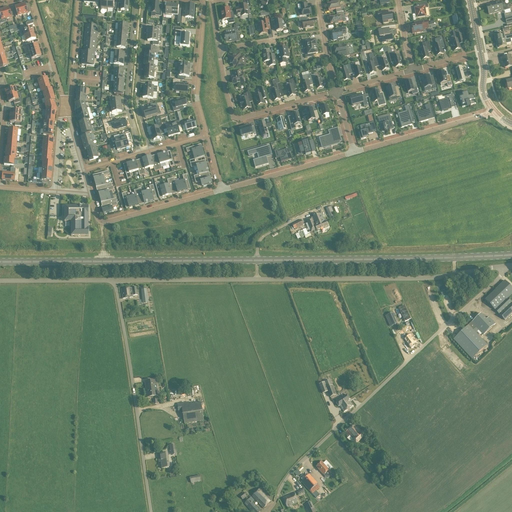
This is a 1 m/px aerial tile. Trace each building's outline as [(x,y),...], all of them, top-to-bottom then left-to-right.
[(128,11),(129,0),(126,0),(121,0),(121,4),(118,4),(118,12),(121,13),(121,10),(128,11)] [(153,2),(152,13),(153,13),(156,13),(155,16),(161,16),(162,10),(159,10),(160,2),(153,2)] [(336,13),(344,11),(343,6),(340,7),(339,2),(335,3),(334,2),(331,3),(331,4),(327,4),(328,11),(336,10),(336,13)] [(302,16),(311,14),(310,7),(307,7),(307,3),(301,4),(301,8),(302,16)] [(425,9),(428,8),(427,3),(420,4),(420,7),(414,8),(416,18),(426,16),(425,9)] [(29,13),(28,8),(26,9),(24,4),(19,6),(22,15),(29,13)] [(181,24),(185,24),(186,19),(194,19),(195,6),(186,5),(185,14),(182,14),(181,24)] [(249,19),(252,18),(251,10),(248,10),(247,5),(240,6),(240,8),(236,9),(237,15),(241,15),(242,16),(248,15),(249,19)] [(505,5),(504,5),(487,9),(489,15),(507,10),(505,5)] [(22,15),(19,6),(15,7),(16,12),(14,13),(15,17),(22,15)] [(13,17),(12,12),(10,13),(8,8),(3,10),(6,19),(13,17)] [(229,24),(235,23),(233,12),(230,13),(229,8),(221,9),(223,20),(227,19),(228,20),(229,24)] [(388,21),(393,20),(392,14),(385,15),(385,11),(377,12),(378,18),(382,18),(383,23),(388,23),(388,21)] [(346,21),(345,18),(344,13),(336,14),(337,17),(330,18),(331,24),(335,24),(335,25),(338,24),(338,23),(345,22),(346,21)] [(303,29),(313,27),(312,20),(306,21),(305,18),(299,19),(300,22),(302,22),(303,29)] [(276,32),(283,30),(281,21),(276,22),(275,19),(271,19),(273,28),(276,27),(276,32)] [(267,30),(270,29),(268,20),(262,21),(262,24),(258,24),(258,25),(256,26),(257,30),(259,30),(260,34),(267,33),(267,30)] [(428,27),(428,26),(427,21),(419,22),(419,25),(411,26),(413,34),(423,32),(422,29),(423,28),(424,28),(428,27)] [(32,27),(26,29),(26,26),(20,28),(21,31),(22,30),(24,36),(33,33),(32,27)] [(159,30),(160,27),(157,26),(156,29),(149,29),(148,35),(158,36),(159,36),(159,30)] [(181,37),(180,46),(189,47),(190,34),(181,34),(182,29),(175,28),(175,37),(175,36),(181,37)] [(342,35),(346,34),(345,28),(338,29),(339,32),(332,33),(333,36),(332,36),(332,39),(333,39),(333,41),(338,40),(337,39),(343,38),(342,35)] [(239,40),(238,32),(237,29),(230,30),(231,33),(225,34),(225,37),(225,38),(225,40),(226,41),(226,42),(236,40),(239,40)] [(454,51),(461,49),(460,44),(459,42),(463,41),(461,34),(460,29),(452,31),(452,32),(453,31),(454,36),(453,36),(452,37),(451,38),(451,39),(451,40),(451,41),(452,43),(451,43),(451,44),(451,45),(451,46),(452,46),(453,46),(454,51)] [(392,35),(394,35),(393,31),(389,32),(389,30),(379,32),(380,37),(381,37),(382,43),(388,42),(388,41),(393,40),(392,35)] [(35,39),(33,33),(24,36),(26,42),(25,42),(26,45),(29,44),(28,42),(35,39)] [(504,34),(501,35),(500,33),(494,34),(496,43),(510,39),(510,36),(504,37),(504,34)] [(158,36),(148,35),(148,41),(151,41),(151,45),(158,45),(158,42),(157,42),(158,36)] [(442,37),(435,39),(436,43),(437,43),(438,45),(434,46),(436,56),(443,54),(441,47),(444,46),(442,37)] [(307,48),(317,47),(316,40),(309,41),(308,39),(302,39),(304,49),(307,48)] [(510,39),(496,43),(497,49),(506,47),(506,44),(511,43),(510,39)] [(420,50),(420,52),(419,52),(419,53),(419,54),(420,55),(421,55),(422,60),(429,58),(427,51),(430,50),(428,42),(422,43),(423,49),(420,50)] [(30,53),(39,51),(37,45),(28,47),(29,53),(30,53)] [(343,58),(350,56),(349,53),(347,53),(346,45),(334,47),(336,55),(342,54),(343,58)] [(317,47),(307,48),(308,55),(305,55),(305,58),(311,57),(311,54),(318,53),(317,47)] [(286,58),(289,58),(287,48),(280,49),(281,56),(278,57),(279,64),(285,63),(285,61),(286,61),(286,58)] [(124,53),(117,53),(117,50),(110,49),(110,52),(115,52),(114,59),(123,59),(124,59),(124,53)] [(39,51),(30,53),(29,53),(31,59),(40,57),(39,51)] [(270,66),(276,65),(275,59),(271,59),(270,51),(262,52),(264,62),(268,61),(269,62),(270,66)] [(511,56),(511,51),(508,53),(508,56),(501,58),(502,62),(503,62),(505,68),(511,66),(511,62),(511,57),(511,56)] [(402,65),(399,56),(396,57),(394,52),(388,54),(390,61),(393,60),(395,67),(402,65)] [(233,68),(237,67),(245,66),(244,57),(240,57),(239,54),(231,56),(229,59),(230,64),(233,63),(233,68)] [(375,58),(377,65),(380,64),(382,71),(389,69),(386,59),(382,60),(381,56),(375,58)] [(377,65),(375,58),(369,59),(371,64),(367,65),(369,74),(376,72),(374,65),(377,65)] [(123,59),(114,59),(114,65),(113,65),(112,68),(115,68),(116,65),(123,66),(124,59),(123,59)] [(189,71),(190,65),(182,64),(182,61),(179,61),(179,64),(180,64),(179,70),(189,71)] [(347,61),(348,65),(343,67),(344,71),(340,72),(343,82),(350,80),(348,73),(351,72),(349,65),(348,61),(347,61)] [(355,63),(349,65),(351,72),(354,71),(356,78),(363,76),(360,67),(356,68),(355,63)] [(457,75),(458,79),(459,83),(465,81),(464,78),(468,77),(466,70),(463,71),(462,67),(453,70),(453,71),(451,71),(453,76),(457,75)] [(189,71),(179,70),(179,76),(178,76),(178,79),(181,79),(181,76),(189,77),(189,71)] [(233,84),(243,82),(242,75),(241,76),(240,70),(234,71),(235,77),(232,77),(233,84)] [(444,72),(437,74),(441,86),(447,84),(448,87),(452,86),(450,77),(445,78),(444,72)] [(310,75),(309,75),(312,83),(315,82),(317,89),(324,87),(323,85),(325,84),(324,79),(321,79),(321,78),(317,79),(316,74),(310,76),(310,75)] [(312,83),(309,75),(302,77),(304,81),(305,81),(305,82),(301,83),(304,93),(311,91),(309,84),(312,83)] [(431,83),(429,76),(422,78),(424,89),(432,87),(432,90),(436,89),(434,82),(431,83)] [(39,86),(48,84),(46,78),(37,80),(39,86)] [(294,88),(297,87),(295,79),(289,81),(290,86),(286,87),(289,97),(296,95),(294,88)] [(188,89),(189,85),(188,85),(188,84),(180,84),(181,80),(173,80),(173,85),(176,86),(176,91),(187,92),(188,89)] [(279,92),(282,91),(278,80),(272,81),(275,90),(271,91),(274,101),(281,99),(279,92)] [(405,83),(408,93),(412,92),(413,95),(418,93),(416,87),(413,88),(411,81),(405,83)] [(50,89),(48,84),(39,86),(41,92),(42,92),(50,90),(50,89)] [(144,86),(143,92),(153,93),(153,87),(154,87),(155,84),(152,84),(151,86),(144,86)] [(76,95),(85,96),(86,89),(83,89),(83,86),(78,86),(78,89),(77,89),(76,95)] [(397,100),(401,99),(398,87),(394,88),(394,86),(386,88),(389,98),(396,97),(397,100)] [(16,94),(16,93),(14,88),(5,90),(7,96),(16,94)] [(262,97),(265,96),(263,88),(260,89),(260,90),(257,91),(259,95),(255,96),(257,106),(264,104),(262,97)] [(50,89),(50,90),(42,92),(44,98),(53,95),(51,89),(50,89)] [(379,90),(371,93),(374,102),(377,101),(379,106),(385,105),(386,105),(383,96),(380,97),(379,90)] [(153,93),(143,92),(143,98),(150,99),(150,102),(153,102),(153,99),(152,99),(153,93)] [(245,99),(241,100),(242,102),(240,102),(241,107),(243,107),(244,109),(251,108),(249,100),(252,100),(249,92),(246,93),(247,93),(244,94),(245,99)] [(16,94),(7,96),(8,102),(16,100),(16,103),(20,102),(17,93),(16,93),(16,94)] [(442,95),(435,97),(436,103),(439,102),(442,112),(448,110),(448,108),(455,106),(453,99),(454,98),(453,94),(443,97),(442,95)] [(473,96),(469,97),(468,97),(467,94),(462,95),(463,97),(460,98),(462,108),(467,106),(467,108),(471,107),(470,105),(476,104),(473,96)] [(53,95),(44,98),(45,103),(53,101),(54,100),(53,95)] [(76,95),(75,104),(85,103),(85,96),(76,95)] [(364,107),(368,106),(366,98),(362,99),(361,95),(350,98),(353,106),(363,103),(364,107)] [(111,107),(121,106),(120,99),(113,100),(112,98),(109,98),(109,101),(111,101),(111,107)] [(175,104),(172,105),(174,112),(180,110),(179,107),(187,105),(186,103),(187,103),(186,100),(185,100),(185,99),(180,100),(180,99),(174,100),(175,104)] [(53,101),(45,103),(44,103),(46,110),(55,109),(53,101)] [(85,103),(75,104),(78,111),(86,109),(85,103)] [(145,118),(158,115),(156,108),(158,107),(157,104),(150,104),(151,108),(143,111),(145,118)] [(327,104),(321,106),(323,115),(329,113),(327,104)] [(428,120),(427,119),(434,117),(430,104),(425,106),(426,110),(420,112),(420,114),(417,115),(419,122),(420,121),(421,122),(428,120)] [(121,106),(111,107),(112,113),(111,113),(111,116),(114,115),(114,113),(122,112),(121,106)] [(407,125),(408,126),(412,125),(411,123),(414,122),(410,110),(410,107),(409,106),(404,107),(406,112),(404,112),(404,113),(399,114),(401,121),(400,121),(402,127),(407,125)] [(20,117),(20,111),(21,111),(22,108),(18,108),(18,111),(10,110),(10,116),(20,117)] [(55,109),(46,110),(46,117),(55,117),(55,109)] [(88,115),(86,109),(78,111),(79,117),(88,115)] [(312,109),(305,111),(308,121),(319,118),(317,111),(313,112),(312,109)] [(292,118),(288,119),(291,130),(296,129),(295,125),(301,123),(298,113),(291,115),(292,118)] [(88,115),(79,117),(81,122),(81,123),(88,120),(88,121),(90,120),(88,115)] [(282,117),(276,119),(279,129),(285,127),(282,117)] [(385,133),(390,131),(389,130),(393,128),(392,122),(390,122),(389,117),(379,120),(380,125),(381,125),(383,131),(384,131),(385,133)] [(125,119),(115,122),(117,129),(127,126),(125,119)] [(81,123),(81,122),(80,123),(81,129),(90,126),(88,121),(88,120),(81,123)] [(171,123),(174,135),(180,134),(178,127),(181,126),(179,121),(171,123)] [(190,121),(181,123),(182,126),(185,126),(187,133),(192,131),(192,129),(196,128),(195,121),(190,122),(190,121)] [(259,123),(263,136),(268,134),(268,135),(265,122),(264,122),(259,124),(259,123)] [(174,135),(171,123),(162,126),(163,131),(167,130),(169,137),(174,135)] [(359,133),(361,140),(366,138),(368,137),(368,135),(373,133),(371,128),(375,127),(374,123),(370,124),(371,126),(366,127),(365,125),(360,126),(362,132),(359,133)] [(159,128),(151,130),(153,140),(162,138),(161,135),(164,134),(163,131),(162,126),(162,125),(158,126),(159,128)] [(92,132),(90,126),(81,129),(83,135),(92,132)] [(252,135),(256,134),(254,126),(251,127),(250,126),(240,129),(242,137),(252,134),(252,135)] [(341,141),(340,136),(337,137),(334,129),(327,131),(329,135),(320,137),(324,148),(331,146),(330,145),(341,141)] [(83,144),(92,141),(90,135),(82,138),(83,144)] [(126,138),(121,139),(120,139),(123,149),(129,147),(127,139),(130,139),(129,136),(126,136),(126,138)] [(120,139),(121,139),(120,138),(114,140),(114,138),(111,139),(112,144),(115,143),(117,150),(123,149),(120,139)] [(94,147),(92,141),(83,144),(85,150),(86,149),(94,147)] [(302,143),(298,145),(300,154),(305,153),(305,155),(312,154),(308,141),(302,142),(302,143)] [(203,153),(201,145),(186,149),(187,153),(192,151),(193,155),(203,153)] [(272,155),(269,145),(247,152),(249,156),(257,154),(259,161),(254,162),(256,168),(268,164),(266,159),(265,157),(272,155)] [(94,147),(86,149),(88,155),(96,152),(95,146),(94,147)] [(289,154),(290,153),(288,149),(284,150),(284,151),(278,152),(278,150),(274,151),(276,158),(279,157),(281,162),(285,161),(285,160),(290,159),(289,154)] [(174,166),(170,151),(162,154),(165,163),(169,162),(170,167),(174,166)] [(96,152),(88,155),(89,161),(98,158),(96,152)] [(205,160),(203,153),(193,155),(195,159),(189,161),(190,164),(205,160)] [(165,163),(162,154),(154,156),(159,171),(162,170),(161,165),(165,163)] [(159,171),(154,156),(147,158),(149,168),(154,167),(155,172),(159,171)] [(149,168),(147,158),(139,160),(143,175),(147,174),(145,169),(149,168)] [(143,175),(139,160),(131,162),(134,172),(138,171),(140,176),(143,175)] [(208,168),(205,160),(190,164),(191,168),(197,167),(198,171),(208,168)] [(134,172),(131,162),(123,164),(128,179),(130,179),(131,178),(130,173),(134,172)] [(210,176),(208,168),(198,171),(199,175),(194,176),(195,180),(210,176)] [(14,181),(15,169),(10,169),(10,174),(2,173),(2,180),(14,181)] [(105,181),(104,177),(109,175),(108,172),(108,171),(93,175),(95,183),(105,181)] [(43,181),(50,181),(51,175),(40,174),(39,180),(36,180),(36,183),(43,184),(43,181)] [(190,190),(186,175),(182,176),(184,181),(180,182),(183,192),(190,190)] [(212,184),(210,176),(195,180),(196,183),(201,182),(202,186),(203,186),(203,187),(207,186),(207,185),(212,184)] [(183,192),(180,182),(176,183),(174,178),(171,179),(175,194),(183,192)] [(175,194),(171,179),(167,180),(169,185),(164,186),(167,196),(175,194)] [(97,191),(113,187),(112,187),(111,183),(106,185),(105,181),(95,183),(97,191)] [(167,196),(164,186),(160,187),(159,182),(155,183),(159,198),(167,196)] [(157,200),(153,185),(149,186),(151,191),(147,192),(149,202),(157,200)] [(110,196),(109,192),(114,190),(113,187),(97,191),(98,191),(100,199),(110,196)] [(149,202),(147,192),(142,194),(141,189),(137,190),(142,205),(149,202)] [(142,205),(137,190),(134,191),(135,196),(131,197),(134,207),(142,205)] [(134,207),(131,197),(127,198),(126,193),(122,194),(126,209),(134,207)] [(101,207),(117,202),(116,199),(111,200),(110,196),(100,199),(102,206),(101,206),(101,207)] [(112,207),(117,206),(116,203),(117,202),(101,207),(104,214),(113,212),(112,207)] [(82,207),(82,206),(76,206),(76,207),(64,207),(64,222),(70,222),(71,236),(88,236),(88,228),(88,214),(88,207),(82,207)] [(326,209),(329,218),(335,216),(331,207),(326,209)] [(325,223),(321,214),(311,218),(311,219),(313,224),(316,223),(319,230),(328,226),(326,222),(325,223)] [(313,224),(311,219),(306,221),(311,232),(316,230),(316,231),(319,230),(316,223),(313,224)] [(294,229),(303,225),(301,220),(292,224),(294,229)] [(298,239),(310,234),(308,229),(295,234),(298,239)] [(485,300),(505,320),(511,312),(511,303),(507,298),(511,293),(511,288),(505,281),(485,300)] [(136,287),(121,289),(122,299),(133,297),(132,296),(138,295),(136,287)] [(446,290),(441,293),(444,300),(449,298),(446,290)] [(398,308),(405,321),(410,319),(404,305),(398,308)] [(392,313),(385,316),(390,326),(397,323),(392,313)] [(472,322),(453,339),(472,359),(487,345),(473,330),(476,328),(483,336),(495,324),(489,317),(486,320),(481,314),(472,322)] [(404,337),(414,332),(411,326),(401,330),(404,337)] [(412,349),(419,343),(417,340),(416,340),(412,334),(405,339),(409,345),(412,349)] [(330,398),(336,395),(330,380),(319,385),(322,394),(328,392),(330,398)] [(154,385),(156,385),(156,381),(145,382),(147,397),(155,396),(154,385)] [(351,407),(353,406),(349,400),(350,399),(347,395),(336,403),(339,407),(340,406),(344,412),(346,410),(346,411),(351,408),(351,407)] [(183,412),(184,424),(204,421),(201,402),(186,405),(186,403),(180,404),(178,406),(178,411),(181,412),(183,412)] [(346,432),(349,436),(347,438),(350,442),(353,440),(356,444),(366,435),(362,432),(355,424),(346,432)] [(162,469),(170,468),(168,453),(158,455),(159,462),(161,462),(162,469)] [(329,474),(331,472),(322,462),(316,467),(323,475),(327,472),(329,474)] [(384,470),(381,472),(387,480),(390,477),(384,470)] [(317,484),(309,475),(302,482),(312,494),(316,491),(320,488),(317,484)] [(263,508),(272,500),(261,488),(252,496),(263,508)] [(244,492),(239,496),(243,500),(247,496),(244,492)] [(287,507),(297,503),(293,493),(283,498),(287,507)] [(251,511),(259,511),(261,511),(253,502),(254,500),(251,497),(244,504),(251,511)] [(315,511),(314,509),(316,508),(314,506),(313,507),(311,502),(306,504),(309,511),(315,511)]
